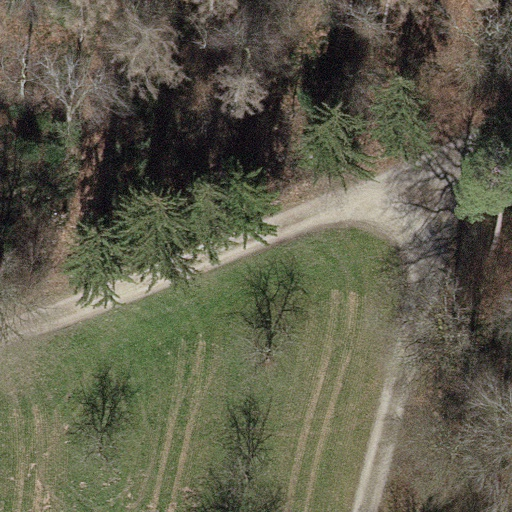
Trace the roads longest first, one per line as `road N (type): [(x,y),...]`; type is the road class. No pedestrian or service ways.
road 1 (track): [(511,142),(0,340)]
road 2 (track): [(455,168),(373,511)]
